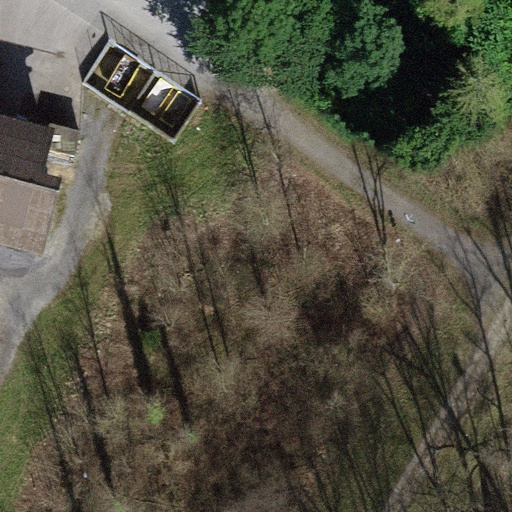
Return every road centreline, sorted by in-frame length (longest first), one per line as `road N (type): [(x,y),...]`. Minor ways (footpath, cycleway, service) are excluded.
road 1 (track): [(110,0),(246,87),(510,286)]
road 2 (track): [(511,284),(387,511)]
